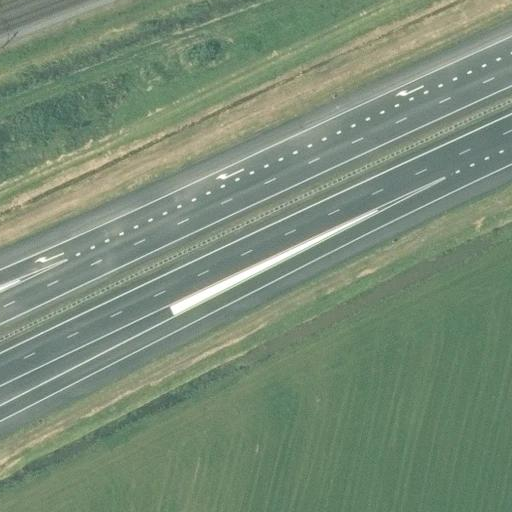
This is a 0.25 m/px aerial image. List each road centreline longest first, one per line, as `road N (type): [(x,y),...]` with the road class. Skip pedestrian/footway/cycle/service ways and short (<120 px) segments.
road 1 (motorway): [(0,414),(176,322),(443,161)]
road 2 (motorway): [(0,368),(443,161)]
road 3 (motorway): [(511,69),(77,270)]
